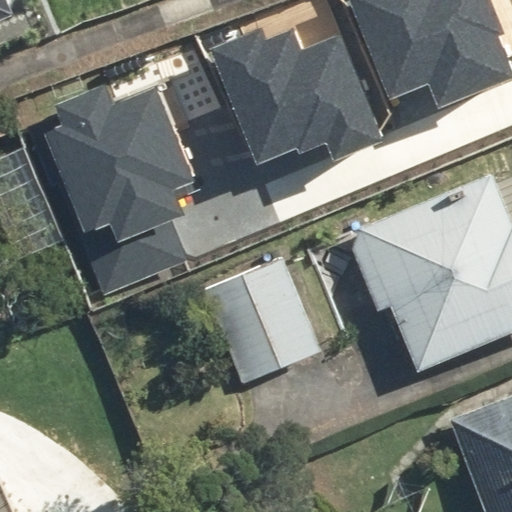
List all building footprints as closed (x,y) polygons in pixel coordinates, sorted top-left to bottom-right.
[(349,0),(389,98),(427,83),(437,107),(511,77),(511,68),(499,37),(505,35),(490,0),(349,0)] [(261,29),(209,49),(255,164),(295,148),(298,155),(326,144),(332,159),(383,139),(341,34),(304,48),(297,29),(266,41),(261,29)] [(189,260),(171,216),(181,212),(173,192),(197,183),(160,88),(115,106),(106,85),(53,106),(61,127),(44,133),(75,212),(70,215),(103,295),(189,260)] [(511,212),(500,181),(356,238),(385,311),(398,306),(424,372),(511,336),(511,212)] [(289,256),(208,289),(245,380),(327,347),(289,256)] [(511,511),(511,396),(454,418),(488,511),(511,511)]
